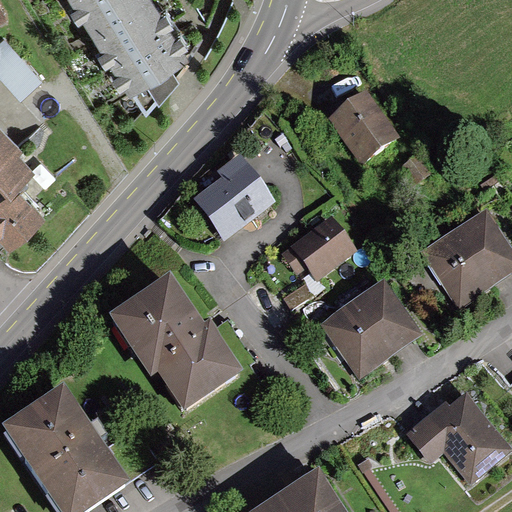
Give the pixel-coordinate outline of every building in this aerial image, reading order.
[(76,0),(77,0),(72,3),(80,16),(84,14),(103,44),(99,46),(106,59),(110,56),(116,66),(112,69),(120,82),(125,79),(129,87),(133,85),(146,107),(178,71),(173,62),(192,50),(187,41),(189,40),(180,26),(177,27),(172,18),(175,16),(166,3),(163,4),(160,0),(76,0)] [(43,82),(5,38),(0,42),(0,77),(20,101),(43,82)] [(367,94),(329,123),(363,167),(401,138),(385,117),(367,94)] [(0,124),(0,235),(8,245),(43,215),(13,180),(30,166),(14,147),(17,144),(0,124)] [(193,201),(224,245),(251,225),(278,206),(243,155),(216,174),(221,181),(193,201)] [(419,156),(397,172),(413,192),(435,176),(419,156)] [(492,292),(511,279),(511,249),(489,213),(422,256),(459,313),(492,292)] [(359,255),(331,218),(281,255),(298,278),(306,273),(317,287),(359,255)] [(172,280),(111,323),(152,382),(158,377),(186,417),(247,374),(211,324),(205,328),(172,280)] [(384,281),(320,326),(360,382),(391,360),(423,337),(384,281)] [(306,286),(285,300),(293,312),(314,297),(306,286)] [(4,430),(58,511),(93,511),(131,488),(128,485),(110,457),(65,389),(4,430)] [(446,406),(408,438),(432,466),(445,455),(472,487),(511,453),(511,451),(466,398),(451,411),(446,406)] [(115,455),(110,457),(128,485),(159,465),(136,431),(110,448),(115,455)] [(341,511),(319,476),(262,511),(341,511)]
